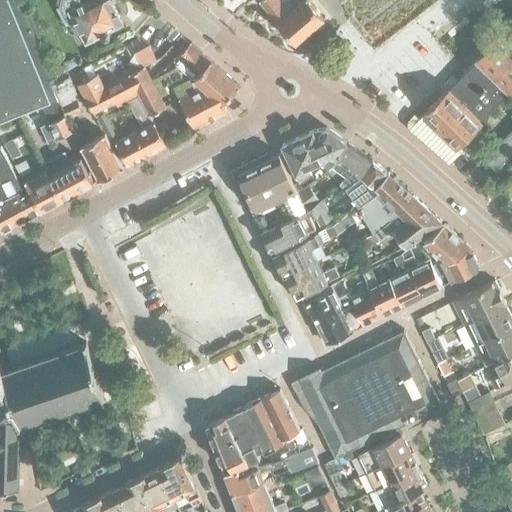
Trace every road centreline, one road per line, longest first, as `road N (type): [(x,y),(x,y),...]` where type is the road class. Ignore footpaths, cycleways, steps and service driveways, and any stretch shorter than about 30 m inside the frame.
road 1 (tertiary): [(511,247),(386,137),(327,107)]
road 2 (residential): [(182,410),(87,212)]
road 3 (residential): [(87,212),(272,106)]
road 4 (residential): [(34,511),(195,435)]
road 5 (residential): [(327,107),(449,0)]
road 6 (residential): [(182,410),(305,352)]
